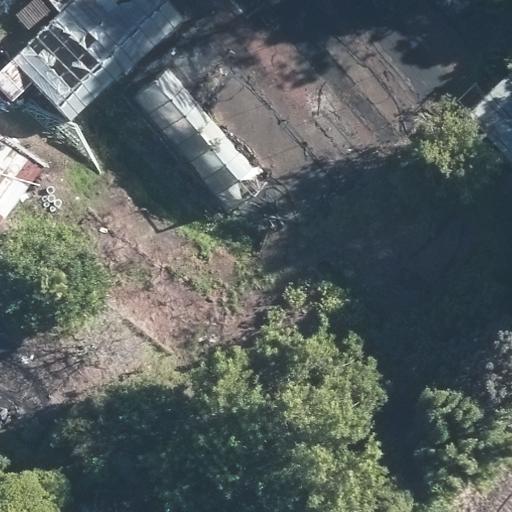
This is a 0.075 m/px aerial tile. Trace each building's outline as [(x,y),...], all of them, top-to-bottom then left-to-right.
[(66,0),(4,56),(62,120),(116,72),(120,76),(181,20),(163,0),(66,0)] [(20,32),(46,11),(37,0),(23,0),(6,12),(20,32)] [(493,147),(511,166),(511,63),(461,114),(471,124),(447,149),(469,172),(493,147)] [(267,177),(165,65),(124,103),(226,215),(267,177)] [(0,220),(39,168),(0,139),(0,220)] [(511,193),(435,286),(471,317),(511,267),(511,193)] [(351,409),(317,389),(297,424),(329,444),(351,409)]
